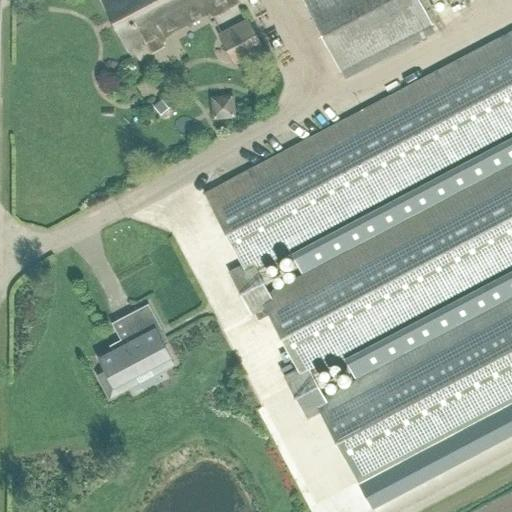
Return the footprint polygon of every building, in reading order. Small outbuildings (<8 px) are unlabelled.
[(234,0),(104,0),(133,54),(164,38),(164,34),(208,12),(210,13),(234,0)] [(431,23),(419,0),(303,0),(342,71),(431,23)] [(264,49),(255,32),(248,18),(218,34),(234,65),(264,49)] [(358,482),(511,400),(511,298),(324,398),(311,374),(511,267),(511,166),(269,295),(256,271),(511,135),(511,32),(205,194),(242,265),(229,272),(252,314),(254,313),(258,321),(269,315),(298,369),(284,376),(307,419),(320,412),(358,482)] [(134,340),(100,359),(106,370),(98,374),(110,396),(173,363),(158,334),(163,331),(148,304),(122,317),(134,340)] [(350,476),(337,482),(345,499),(358,493),(350,476)]
